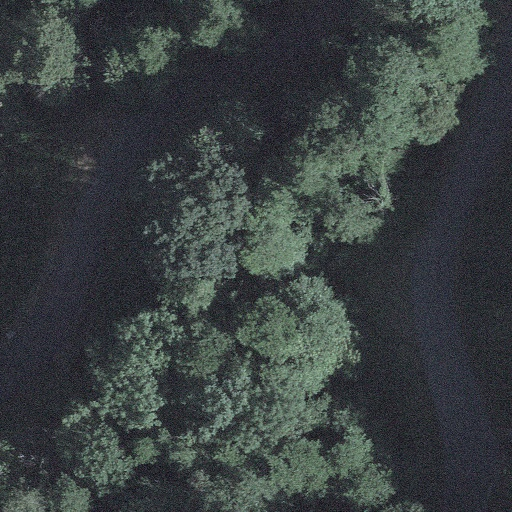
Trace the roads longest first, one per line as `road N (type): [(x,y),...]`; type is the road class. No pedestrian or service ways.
road 1 (track): [(348,0),(311,29),(188,85),(145,121),(111,173),(40,339),(0,377)]
road 2 (track): [(445,511),(458,440),(437,307),(441,253),(511,36)]
